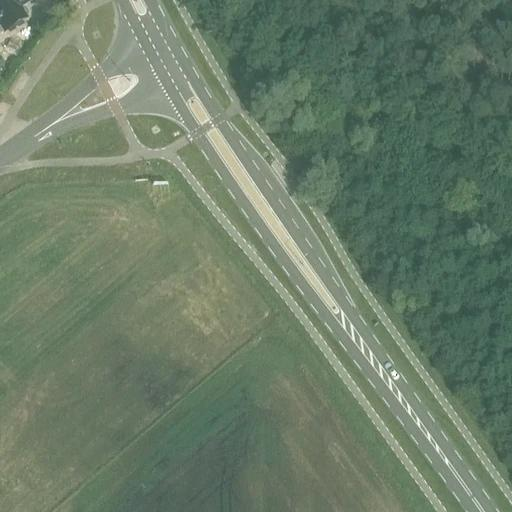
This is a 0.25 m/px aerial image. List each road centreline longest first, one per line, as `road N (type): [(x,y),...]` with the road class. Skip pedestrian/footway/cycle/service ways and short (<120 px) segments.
road 1 (secondary): [(481,511),(290,248),(170,61)]
road 2 (tertiary): [(0,161),(170,61)]
